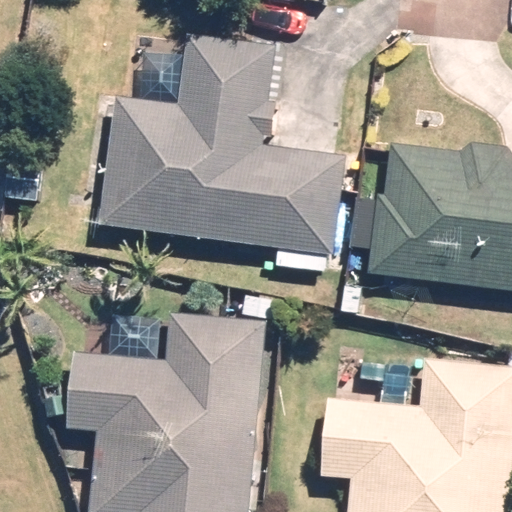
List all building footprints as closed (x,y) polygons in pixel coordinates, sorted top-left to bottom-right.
[(327,256),(335,257),(347,158),(264,149),(265,139),(274,140),(278,104),(269,103),(276,49),(188,39),(180,107),(118,100),(103,231),(279,251),(277,267),(325,272),(327,256)] [(380,196),(370,276),(511,291),(511,153),(508,148),(473,144),(462,154),(393,146),(387,197),(380,196)] [(246,297),(243,315),(275,320),(278,302),(246,297)] [(249,511),(267,323),(171,314),(167,363),(74,354),(67,430),(98,433),(90,511),(249,511)] [(510,511),(511,498),(511,367),(426,360),(421,409),(329,401),(322,477),(352,479),(349,511),(510,511)]
